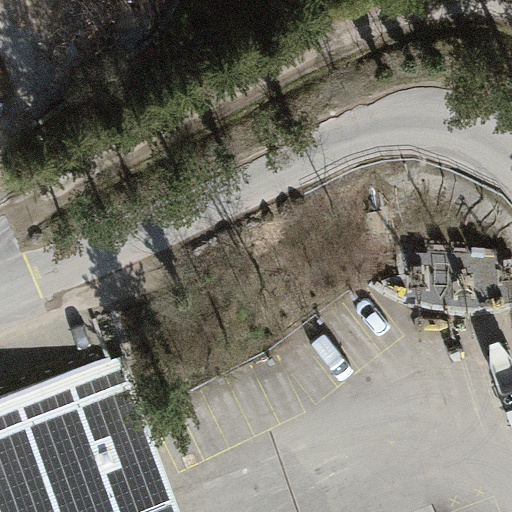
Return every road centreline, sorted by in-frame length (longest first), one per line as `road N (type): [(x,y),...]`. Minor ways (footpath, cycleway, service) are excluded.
road 1 (track): [(438,0),(319,43),(0,220)]
road 2 (unknown): [(511,482),(446,405),(396,412),(225,494)]
